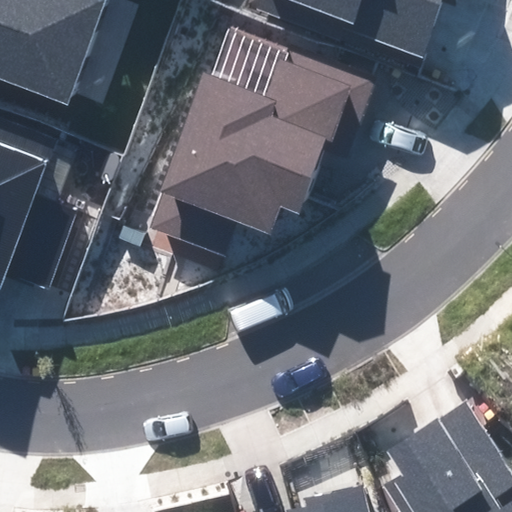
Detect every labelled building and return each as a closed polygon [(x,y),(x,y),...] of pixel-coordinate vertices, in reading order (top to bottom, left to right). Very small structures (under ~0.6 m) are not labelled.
[(0,0),(0,81),(68,107),(108,0),(0,0)] [(260,0),(257,8),(418,68),(443,2),(456,7),(459,0),(260,0)] [(346,156),(373,84),(284,52),(267,97),(205,74),(161,192),(163,193),(150,228),(227,256),(239,223),(271,235),(282,207),(301,214),(325,148),(346,156)] [(0,287),(46,161),(0,144),(0,287)] [(511,511),(511,471),(467,400),(384,451),(399,475),(383,485),(400,511),(511,511)] [(369,511),(364,485),(304,498),(306,507),(288,511),(369,511)]
